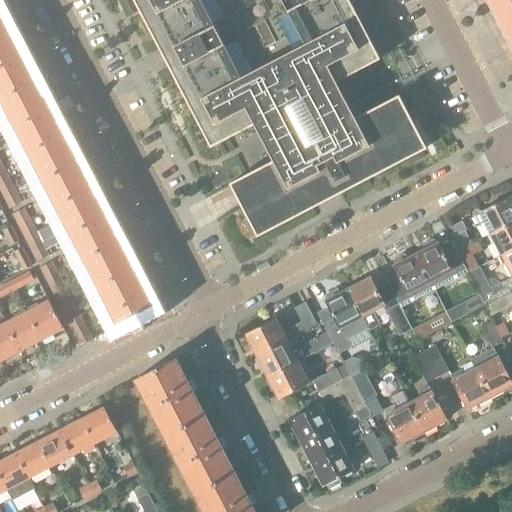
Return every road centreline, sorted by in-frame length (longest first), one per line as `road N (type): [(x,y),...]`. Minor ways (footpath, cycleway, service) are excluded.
road 1 (residential): [(206,310),(198,279),(53,0)]
road 2 (residential): [(206,310),(511,151)]
road 3 (residential): [(0,418),(206,310)]
road 4 (residential): [(299,511),(208,336),(206,310)]
road 5 (residential): [(348,511),(511,427)]
road 6 (residential): [(511,144),(429,0)]
